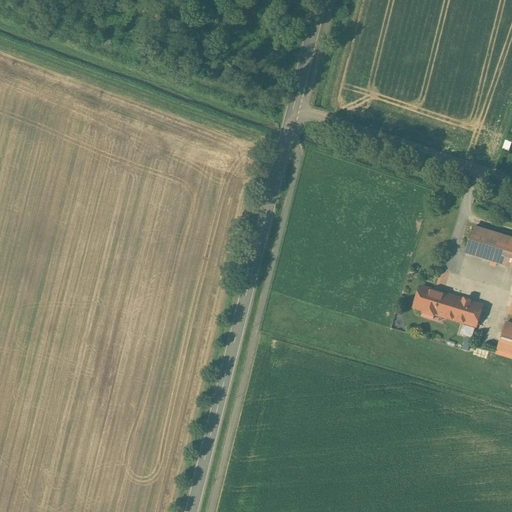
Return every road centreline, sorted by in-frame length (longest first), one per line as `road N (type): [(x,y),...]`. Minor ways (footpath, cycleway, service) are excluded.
road 1 (secondary): [(292,111),(191,511)]
road 2 (unclassified): [(292,111),(511,186)]
